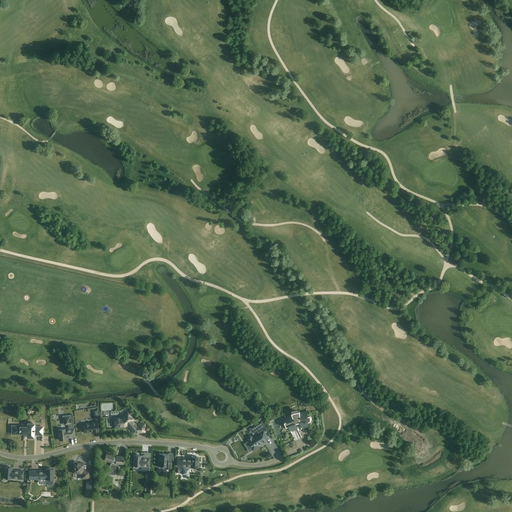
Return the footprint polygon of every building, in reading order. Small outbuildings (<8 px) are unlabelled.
[(287,417),(285,418),(287,421),(284,422),(286,427),(289,426),(291,432),(298,429),(297,426),(298,425),(299,425),(301,425),(301,428),(309,427),(308,421),(311,421),(310,416),(307,416),(307,412),(305,412),(303,412),(301,412),(300,413),(299,412),(298,412),(298,411),(296,411),(294,412),(292,412),(293,413),(291,414),(292,415),(290,415),(288,416),(287,417)] [(138,426),(137,426),(132,421),(134,419),(127,412),(123,416),(124,417),(122,418),(119,418),(119,417),(114,417),(114,427),(124,426),(124,425),(127,425),(134,432),(145,432),(144,424),(138,424),(138,426)] [(65,440),(67,439),(66,437),(69,437),(75,437),(74,428),(72,415),(69,415),(69,416),(64,417),(65,425),(68,424),(69,429),(66,429),(58,430),(59,440),(61,440),(61,441),(62,441),(63,441),(64,441),(64,440),(65,440)] [(251,445),(247,448),(249,452),(253,449),(253,450),(260,446),(259,444),(264,441),(269,438),(267,436),(270,434),(262,421),(250,429),(253,433),(257,430),(259,434),(253,438),(252,436),(250,436),(249,437),(248,438),(249,440),(248,441),(251,445)] [(34,434),(42,435),(43,427),(34,427),(34,424),(33,424),(33,423),(32,422),(30,422),(29,422),(29,424),(28,424),(28,426),(14,426),(14,434),(27,434),(27,437),(28,437),(28,438),(33,438),(33,437),(34,437),(34,434)] [(98,430),(97,422),(83,424),(84,432),(93,431),(93,432),(98,431),(98,430)] [(115,475),(116,464),(123,464),(124,457),(116,456),(114,455),(107,453),(104,460),(111,462),(107,474),(115,475)] [(135,455),(134,455),(133,466),(141,466),(149,466),(150,458),(144,458),(141,458),(141,456),(140,455),(139,455),(139,454),(138,454),(137,454),(136,454),(136,455),(135,455)] [(164,468),(171,468),(171,460),(167,460),(168,454),(159,454),(159,458),(158,458),(158,466),(164,466),(164,468)] [(191,459),(181,458),(177,458),(177,466),(180,466),(183,466),(183,468),(182,474),(189,475),(189,468),(188,468),(188,467),(191,467),(198,467),(199,457),(191,457),(191,459)] [(81,478),(89,479),(90,470),(83,470),(84,463),(78,463),(77,462),(76,462),(75,462),(74,462),(73,463),(72,464),(72,465),(73,466),(73,467),(73,473),(81,473),(81,478)] [(6,467),(4,467),(3,478),(11,478),(23,479),(23,471),(14,470),(14,471),(12,470),(12,467),(10,467),(10,466),(9,466),(8,466),(7,466),(6,466),(6,467)] [(33,479),(43,479),(43,484),(46,484),(47,484),(48,486),(50,486),(52,486),(53,484),(53,479),(53,469),(52,469),(51,469),(51,468),(50,468),(49,468),(48,468),(48,469),(46,469),(46,471),(43,471),(33,471),(29,471),(29,479),(33,479)]
